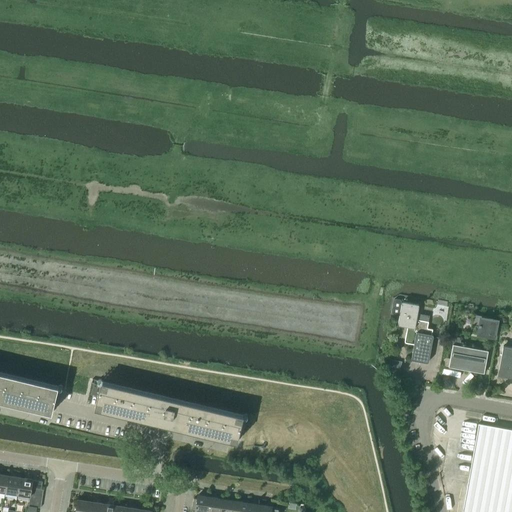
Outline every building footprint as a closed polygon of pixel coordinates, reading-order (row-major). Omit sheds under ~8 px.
[(394,299),(392,314),(399,316),(398,323),(397,323),(397,324),(398,324),(398,325),(399,325),(405,326),(406,331),(404,341),(404,342),(405,342),(405,343),(406,343),(414,344),(411,358),(411,359),(412,360),(426,363),(427,363),(427,362),(428,362),(428,361),(433,336),(433,335),(432,334),(432,329),(428,328),(427,328),(427,327),(428,321),(421,320),(416,319),(419,306),(419,305),(418,305),(418,304),(417,304),(403,301),(400,299),(394,299)] [(473,314),(471,325),(479,326),(478,334),(495,337),(498,320),(489,319),(489,317),(473,314)] [(454,336),(448,367),(458,368),(475,371),(484,373),(484,371),(484,370),(488,351),(480,350),(480,349),(462,345),(460,337),(454,336)] [(511,347),(503,346),(499,370),(499,369),(498,376),(511,378),(511,347)] [(0,400),(52,413),(58,386),(0,372),(0,400)] [(95,408),(163,424),(237,442),(244,415),(102,382),(101,385),(94,383),(91,394),(98,396),(95,408)] [(511,511),(511,429),(477,423),(461,511),(511,511)] [(0,491),(6,493),(8,476),(0,474),(0,491)] [(18,495),(21,478),(8,476),(6,493),(18,495)] [(32,480),(33,480),(21,478),(18,495),(30,496),(31,495),(32,489),(41,490),(42,482),(32,480)] [(194,499),(191,511),(197,511),(198,511),(206,511),(208,511),(211,497),(198,495),(198,499),(194,499)] [(220,511),(223,499),(211,497),(208,511),(220,511)] [(233,511),(235,501),(223,499),(220,511),(233,511)] [(88,511),(90,502),(77,500),(75,511),(88,511)] [(245,511),(247,503),(235,501),(233,511),(245,511)] [(90,502),(88,511),(100,511),(102,504),(90,502)] [(258,511),(259,505),(247,503),(245,511),(258,511)]
